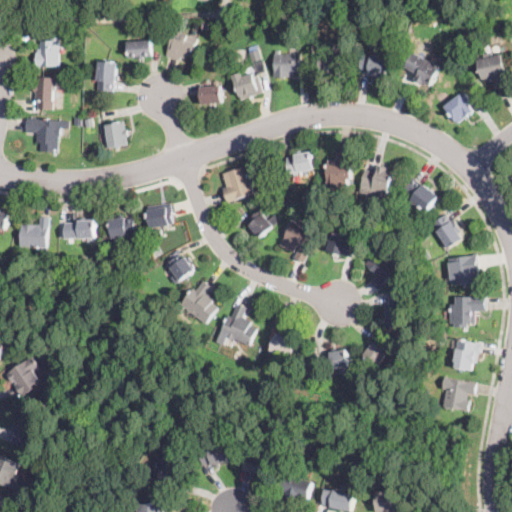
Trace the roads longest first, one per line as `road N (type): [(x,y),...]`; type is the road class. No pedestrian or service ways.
road 1 (residential): [(0,173),(59,182),(106,178),(326,114),(375,116),(440,143),(493,194),(511,231),(497,511)]
road 2 (residential): [(162,98),(224,250),(257,274),(343,303)]
road 3 (residential): [(0,18),(230,15)]
